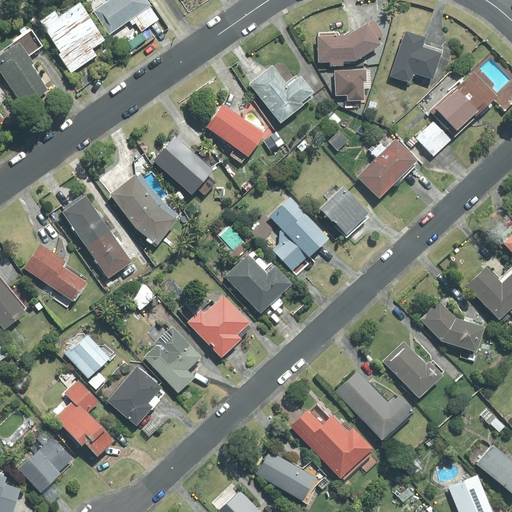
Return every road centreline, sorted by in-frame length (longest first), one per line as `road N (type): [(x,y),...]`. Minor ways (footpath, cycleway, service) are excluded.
road 1 (residential): [(124,511),(511,153)]
road 2 (residential): [(0,186),(269,0)]
